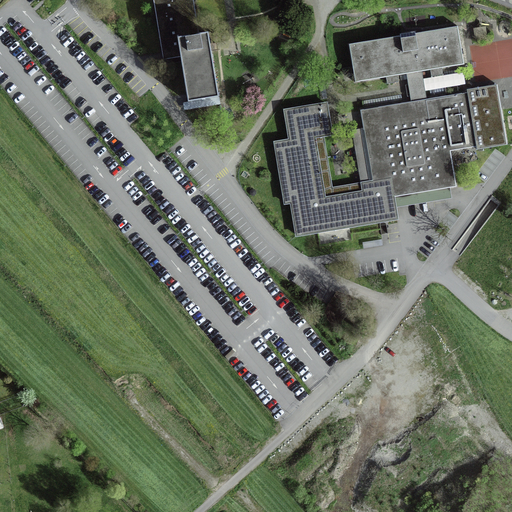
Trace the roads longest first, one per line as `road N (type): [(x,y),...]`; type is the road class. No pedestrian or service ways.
road 1 (unclassified): [(431,264),(359,360),(199,511)]
road 2 (residential): [(511,156),(431,264)]
